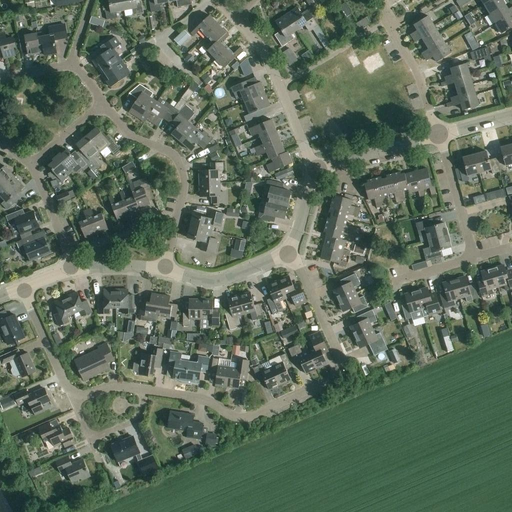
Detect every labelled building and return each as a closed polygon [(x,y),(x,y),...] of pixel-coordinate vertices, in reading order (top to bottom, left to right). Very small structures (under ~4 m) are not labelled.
[(124,11),(122,0),(108,0),(110,6),(104,7),(107,21),(118,19),(116,13),(124,11)] [(122,0),(124,11),(132,10),(133,16),(144,14),(141,0),(140,0),(135,1),(135,0),(122,0)] [(168,3),(167,0),(148,0),(151,13),(161,11),(160,4),(168,3)] [(167,0),(168,3),(176,1),(178,8),(192,5),(191,0),(167,0)] [(458,0),(456,2),(458,5),(460,8),(466,4),(463,0),(458,0)] [(502,0),(491,0),(484,5),(490,15),(505,5),(502,0)] [(345,4),(339,7),(346,18),(352,14),(345,4)] [(511,8),(508,10),(505,5),(490,15),(484,18),(490,27),(495,24),(496,24),(511,14),(511,8)] [(449,9),(453,15),(458,11),(454,6),(449,9)] [(314,7),(308,11),(309,13),(313,19),(319,16),(314,7)] [(297,8),(286,15),(297,31),(305,26),(309,32),(313,29),(320,41),(325,38),(313,19),(309,13),(304,13),(301,15),(297,8)] [(462,18),(463,18),(459,12),(458,12),(454,15),(458,21),(462,18)] [(511,14),(496,24),(502,34),(511,28),(511,14)] [(297,31),(286,15),(276,22),(282,32),(275,36),(282,47),(294,39),(291,35),(297,31)] [(200,30),(207,38),(219,26),(210,16),(191,34),(194,37),(200,30)] [(355,23),(360,31),(370,25),(365,17),(355,23)] [(411,35),(413,39),(434,26),(428,17),(414,25),(418,31),(411,35)] [(50,35),(37,37),(39,45),(43,44),(45,56),(57,54),(54,41),(68,39),(65,25),(49,28),(50,35)] [(205,48),(208,51),(226,34),(219,26),(207,38),(211,42),(205,48)] [(422,39),(425,44),(440,35),(434,26),(413,39),(415,43),(422,39)] [(39,45),(37,37),(37,34),(28,36),(27,32),(18,34),(21,47),(27,46),(29,56),(44,53),(45,56),(43,44),(39,45)] [(185,32),(175,41),(179,46),(189,36),(185,32)] [(0,35),(0,50),(2,50),(4,59),(15,56),(13,48),(16,47),(14,38),(7,40),(5,34),(0,35)] [(208,51),(215,58),(227,47),(223,43),(229,37),(226,34),(208,51)] [(422,54),(424,58),(445,45),(440,35),(425,44),(429,50),(422,54)] [(104,46),(108,51),(93,62),(102,75),(122,61),(114,50),(121,45),(116,38),(104,46)] [(479,48),(475,40),(469,44),(473,51),(479,48)] [(445,45),(424,58),(426,61),(433,57),(437,63),(451,54),(445,45)] [(227,47),(215,58),(225,69),(243,51),(240,48),(234,54),(227,47)] [(487,48),(481,50),(476,52),(470,54),(472,62),(473,62),(484,58),(490,57),(487,48)] [(290,49),(282,54),(290,66),(298,61),(290,49)] [(310,53),(302,57),(304,61),(305,61),(312,57),(312,56),(310,53)] [(190,54),(184,61),(189,65),(195,59),(190,54)] [(141,65),(147,73),(154,68),(148,60),(141,65)] [(122,61),(102,75),(111,88),(131,74),(122,61)] [(445,78),(446,82),(470,75),(467,64),(451,69),(453,75),(445,78)] [(206,74),(201,78),(207,85),(212,80),(206,74)] [(455,84),(457,90),(473,85),(470,75),(446,82),(447,86),(455,84)] [(503,83),(505,89),(511,86),(511,85),(511,81),(503,83)] [(243,98),(245,103),(265,95),(261,83),(249,88),(246,82),(232,88),(237,100),(243,98)] [(129,113),(144,123),(157,103),(150,98),(153,94),(140,85),(129,94),(138,100),(129,113)] [(451,98),(452,103),(476,96),(473,85),(457,90),(459,96),(451,98)] [(208,86),(204,89),(209,95),(213,92),(208,86)] [(157,103),(144,123),(145,123),(147,120),(158,127),(163,119),(170,124),(179,112),(187,103),(195,94),(189,89),(182,99),(174,108),(168,104),(166,108),(157,103)] [(265,95),(245,103),(250,115),(244,117),(246,123),(257,118),(255,113),(270,106),(265,95)] [(476,96),(452,103),(453,107),(461,104),(463,111),(479,106),(476,96)] [(172,135),(182,143),(195,128),(188,122),(190,120),(196,113),(187,105),(181,112),(172,122),(178,127),(172,135)] [(258,139),(261,138),(276,132),(271,120),(249,129),(252,137),(257,135),(258,139)] [(97,128),(87,137),(100,153),(107,147),(116,158),(124,151),(120,145),(118,147),(109,135),(105,138),(97,128)] [(202,134),(195,128),(182,143),(192,152),(198,144),(204,149),(213,139),(204,132),(202,134)] [(254,149),(256,153),(281,143),(276,132),(261,138),(263,145),(254,149)] [(76,152),(87,165),(90,170),(91,169),(94,173),(101,167),(94,158),(100,153),(87,137),(77,145),(81,150),(78,153),(76,151),(76,152)] [(267,153),(270,160),(285,153),(281,143),(256,153),(258,157),(267,153)] [(503,157),(496,159),(500,173),(507,171),(506,166),(511,164),(511,144),(500,148),(503,157)] [(133,151),(137,156),(141,153),(137,148),(133,151)] [(60,154),(56,157),(70,174),(74,171),(76,174),(87,165),(76,152),(72,155),(67,150),(61,155),(60,154)] [(285,153),(270,160),(271,164),(267,166),(270,173),(292,164),(287,152),(285,153)] [(486,152),(474,155),(479,173),(491,170),(492,175),(500,173),(496,159),(489,161),(486,152)] [(217,153),(210,157),(213,162),(220,158),(217,153)] [(479,173),(474,155),(463,158),(465,167),(459,169),(463,183),(469,181),(468,177),(479,173)] [(70,174),(56,157),(52,160),(54,161),(48,166),(53,172),(48,175),(54,182),(51,182),(54,189),(58,187),(59,188),(64,184),(62,182),(68,178),(67,177),(70,174)] [(133,163),(122,169),(126,174),(136,168),(133,163)] [(200,185),(220,184),(219,175),(223,175),(222,164),(211,164),(211,171),(199,171),(200,185)] [(0,190),(14,177),(5,167),(0,171),(0,190)] [(291,168),(275,175),(277,181),(294,175),(291,168)] [(421,191),(423,190),(429,188),(431,196),(436,194),(434,186),(432,187),(427,169),(416,172),(421,191)] [(416,172),(405,175),(408,190),(409,194),(418,191),(420,199),(425,197),(423,190),(421,191),(416,172)] [(401,173),(394,175),(401,202),(405,201),(403,191),(408,190),(405,175),(404,174),(401,175),(401,173)] [(401,202),(394,175),(387,176),(387,179),(384,179),(388,195),(394,194),(396,204),(401,202)] [(14,177),(0,190),(0,195),(5,201),(1,205),(7,211),(20,199),(16,194),(24,188),(14,177)] [(381,178),(374,180),(381,208),(385,206),(383,197),(388,195),(384,179),(382,180),(381,178)] [(381,208),(374,180),(367,182),(368,184),(364,185),(368,200),(374,199),(377,209),(381,208)] [(268,201),(288,206),(291,192),(282,190),(284,184),(271,181),(267,181),(266,187),(271,188),(268,201)] [(129,186),(134,197),(139,209),(150,205),(144,189),(136,192),(133,184),(129,186)] [(220,184),(200,185),(200,198),(212,197),(212,204),(224,204),(224,193),(220,193),(220,184)] [(119,194),(123,202),(129,217),(141,213),(139,209),(134,197),(127,200),(123,192),(119,194)] [(504,192),(486,196),(488,204),(506,199),(504,192)] [(71,199),(69,193),(57,198),(59,204),(71,199)] [(331,206),(359,213),(360,209),(350,206),(352,200),(351,200),(344,198),(336,196),(335,199),(333,199),(331,206)] [(123,202),(115,205),(112,197),(108,198),(118,222),(129,217),(123,202)] [(288,206),(268,201),(265,214),(260,213),(258,219),(274,223),(276,217),(284,219),(288,206)] [(358,218),(359,213),(331,206),(329,213),(332,214),(331,216),(347,220),(348,215),(358,218)] [(91,209),(87,211),(97,234),(108,230),(102,214),(94,217),(91,209)] [(227,217),(239,218),(240,210),(227,209),(227,217)] [(6,217),(10,226),(14,237),(20,234),(39,227),(33,212),(25,216),(23,210),(6,217)] [(97,234),(87,211),(83,212),(87,220),(79,223),(85,239),(97,234)] [(190,227),(212,232),(213,225),(221,227),(224,215),(210,212),(209,219),(193,215),(190,227)] [(345,226),(347,220),(331,216),(330,219),(328,219),(326,226),(354,233),(355,228),(345,226)] [(426,234),(428,241),(448,236),(445,224),(432,227),(430,220),(416,224),(419,236),(426,234)] [(326,236),(327,237),(342,240),(343,235),(353,237),(354,233),(326,226),(324,233),(327,233),(326,236)] [(210,238),(212,232),(190,227),(187,238),(203,242),(201,251),(214,254),(218,240),(210,238)] [(36,242),(33,236),(16,243),(21,253),(26,251),(31,262),(50,254),(44,239),(36,242)] [(448,236),(428,241),(430,248),(423,250),(426,262),(440,258),(439,251),(451,248),(448,236)] [(327,237),(324,248),(342,253),(342,255),(349,257),(351,252),(343,250),(346,241),(342,240),(327,237)] [(234,250),(244,252),(246,242),(237,240),(234,250)] [(365,248),(355,246),(354,252),(364,255),(365,248)] [(342,253),(324,248),(321,259),(339,264),(338,266),(346,268),(348,263),(340,261),(342,255),(342,253)] [(492,269),(498,287),(504,286),(505,291),(511,288),(511,273),(507,275),(504,266),(492,269)] [(498,287),(492,269),(481,273),(484,282),(478,284),(482,298),(494,294),(492,289),(498,287)] [(333,291),(338,302),(356,294),(353,288),(360,285),(355,274),(340,281),(343,287),(333,291)] [(289,276),(278,281),(286,299),(292,297),(297,306),(306,302),(305,298),(300,287),(294,289),(289,276)] [(377,276),(372,278),(375,285),(380,282),(377,276)] [(454,280),(460,299),(465,297),(467,302),(478,299),(474,285),(468,286),(466,277),(454,280)] [(460,299),(454,280),(443,284),(445,293),(440,295),(444,309),(455,306),(454,300),(460,299)] [(286,299),(278,281),(267,286),(272,298),(267,301),(273,315),(279,313),(284,311),(280,302),(286,299)] [(416,292),(421,310),(424,318),(435,314),(441,312),(436,296),(430,298),(427,288),(416,292)] [(116,309),(116,290),(104,290),(104,302),(98,302),(98,315),(109,315),(109,309),(116,309)] [(128,290),(116,290),(116,309),(123,309),(123,315),(134,315),(134,301),(128,301),(128,290)] [(421,310),(416,292),(405,295),(407,304),(402,306),(406,320),(412,318),(413,321),(424,318),(421,310)] [(76,293),(66,298),(73,315),(80,312),(82,317),(92,313),(87,301),(81,304),(76,293)] [(250,293),(239,296),(244,315),(251,313),(253,321),(264,318),(263,316),(260,304),(254,306),(250,293)] [(142,300),(139,316),(138,320),(157,323),(158,315),(161,295),(151,294),(150,301),(142,300)] [(356,294),(338,302),(343,312),(352,308),(355,314),(368,308),(363,297),(358,299),(356,294)] [(161,295),(158,315),(176,318),(178,306),(169,304),(170,297),(161,295)] [(225,314),(229,327),(230,331),(237,329),(236,325),(240,324),(238,317),(244,315),(239,296),(227,299),(231,312),(225,314)] [(73,315),(66,298),(55,302),(60,313),(54,316),(59,327),(69,323),(67,318),(73,315)] [(189,320),(200,320),(201,320),(201,300),(189,300),(189,314),(183,314),(183,326),(189,326),(189,320)] [(219,327),(219,314),(219,309),(213,308),(213,300),(201,300),(201,320),(200,320),(200,329),(208,329),(209,320),(212,320),(212,327),(219,327)] [(355,338),(372,330),(370,324),(377,321),(372,310),(356,318),(359,323),(350,327),(355,338)] [(9,318),(6,311),(0,312),(0,326),(8,345),(24,338),(15,315),(9,318)] [(427,324),(441,321),(440,314),(426,317),(427,324)] [(273,333),(270,322),(264,323),(267,335),(273,333)] [(279,324),(273,326),(276,333),(282,331),(279,324)] [(424,324),(412,327),(414,333),(426,331),(424,324)] [(409,325),(403,328),(407,338),(414,336),(409,325)] [(129,327),(126,340),(132,342),(135,328),(129,327)] [(168,330),(167,339),(175,340),(176,332),(168,330)] [(288,330),(281,333),(284,339),(291,336),(288,330)] [(372,330),(355,338),(360,349),(369,345),(374,356),(388,350),(380,333),(375,336),(372,330)] [(315,348),(308,351),(316,369),(327,364),(322,352),(327,349),(322,338),(320,333),(310,337),(315,348)] [(456,335),(451,337),(453,344),(459,343),(456,335)] [(446,353),(454,350),(449,336),(442,339),(446,353)] [(170,345),(171,339),(159,338),(159,343),(163,344),(163,349),(169,350),(170,345)] [(114,360),(106,344),(99,348),(100,350),(75,361),(84,381),(109,369),(107,364),(114,360)] [(305,374),(316,369),(308,351),(302,354),(299,347),(295,349),(294,347),(288,350),(294,364),(300,362),(305,374)] [(135,372),(139,373),(139,375),(153,377),(154,367),(160,368),(163,351),(152,349),(151,356),(142,355),(140,365),(136,364),(134,366),(133,370),(135,372)] [(21,357),(18,350),(4,356),(0,358),(0,360),(2,366),(10,363),(13,368),(12,372),(14,376),(17,378),(21,376),(22,378),(36,372),(28,354),(21,357)] [(173,380),(186,382),(189,363),(190,356),(171,353),(168,367),(175,368),(173,380)] [(391,356),(394,364),(401,362),(397,353),(391,356)] [(280,357),(269,362),(280,386),(291,381),(286,370),(292,368),(285,354),(280,357)] [(189,363),(186,382),(199,384),(201,372),(207,373),(209,359),(199,357),(198,364),(189,363)] [(227,388),(230,368),(218,366),(219,360),(213,359),(211,372),(217,372),(215,386),(227,388)] [(256,359),(251,362),(253,367),(256,366),(259,364),(257,359),(256,359)] [(230,368),(227,388),(239,390),(241,376),(247,377),(249,361),(238,360),(236,369),(230,368)] [(280,386),(269,362),(258,366),(253,369),(259,383),(264,380),(269,391),(280,386)] [(50,401),(45,389),(28,396),(26,391),(14,396),(18,406),(28,402),(31,409),(32,409),(35,416),(44,412),(41,405),(50,401)] [(13,396),(0,401),(4,410),(17,405),(13,396)] [(200,441),(201,438),(203,424),(193,423),(194,416),(170,412),(167,429),(188,432),(187,439),(200,441)] [(45,443),(51,440),(55,448),(64,444),(66,448),(75,444),(73,440),(74,440),(69,429),(62,432),(59,426),(52,429),(49,424),(38,428),(43,439),(45,443)] [(208,434),(206,446),(215,447),(217,435),(208,434)] [(143,461),(133,437),(111,446),(118,463),(136,455),(144,476),(158,470),(152,456),(143,461)] [(182,451),(186,460),(199,454),(195,445),(182,451)] [(71,465),(68,457),(56,462),(60,473),(66,470),(72,483),(81,479),(82,480),(90,477),(83,460),(71,465)]
